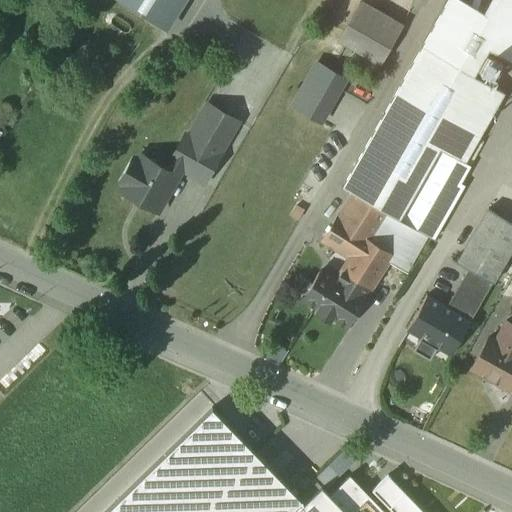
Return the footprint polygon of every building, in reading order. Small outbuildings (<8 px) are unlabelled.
[(120,0),(166,28),(182,0),(120,0)] [(511,0),(491,0),(484,13),(461,0),(449,0),(423,47),(473,76),(488,49),(511,62),(511,0)] [(402,26),(360,2),(339,41),(380,64),(402,26)] [(423,47),(343,187),(353,193),(398,219),(439,149),(465,163),(504,94),(473,76),(423,47)] [(502,64),(487,56),(479,70),(493,79),(502,64)] [(316,60),(290,105),(320,122),(346,77),(316,60)] [(210,106),(191,138),(218,153),(237,121),(210,106)] [(191,138),(186,135),(170,162),(172,164),(168,171),(177,175),(181,168),(204,182),(220,154),(218,153),(191,138)] [(439,149),(398,219),(424,234),(433,239),(464,185),(460,183),(470,166),(465,163),(439,149)] [(168,171),(142,156),(139,162),(133,159),(121,181),(126,184),(122,190),(157,210),(177,176),(177,175),(168,171)] [(398,219),(353,193),(322,242),(349,259),(341,271),(370,289),(391,256),(407,265),(424,234),(398,219)] [(511,249),(511,222),(489,209),(458,262),(468,268),(492,283),(511,249)] [(492,283),(468,268),(456,287),(480,303),(493,283),(492,283)] [(337,278),(333,275),(329,280),(318,273),(302,299),(317,308),(315,312),(330,321),(332,318),(347,328),(367,297),(364,295),(369,288),(370,289),(341,271),(337,278)] [(456,287),(437,316),(421,306),(401,337),(442,363),(462,333),(461,333),(480,303),(456,287)] [(511,324),(506,321),(496,341),(489,337),(471,369),(510,390),(511,385),(511,324)] [(293,511),(305,500),(223,416),(124,511),(293,511)] [(131,485),(136,491),(165,464),(160,458),(131,485)] [(305,500),(293,511),(346,511),(321,486),(305,500)] [(423,511),(404,492),(388,507),(393,511),(385,511),(369,495),(351,511),(423,511)]
